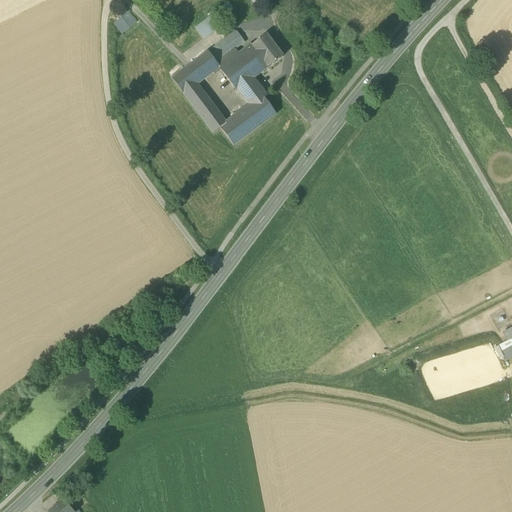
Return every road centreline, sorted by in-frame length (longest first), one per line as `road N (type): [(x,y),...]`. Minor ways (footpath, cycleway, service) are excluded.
road 1 (primary): [(14,511),(87,442),(440,0)]
road 2 (track): [(222,271),(193,247),(121,141),(105,85),(109,0)]
road 3 (unclassified): [(444,19),(417,48),(415,65),(511,231)]
road 4 (unclassified): [(444,19),(511,134)]
